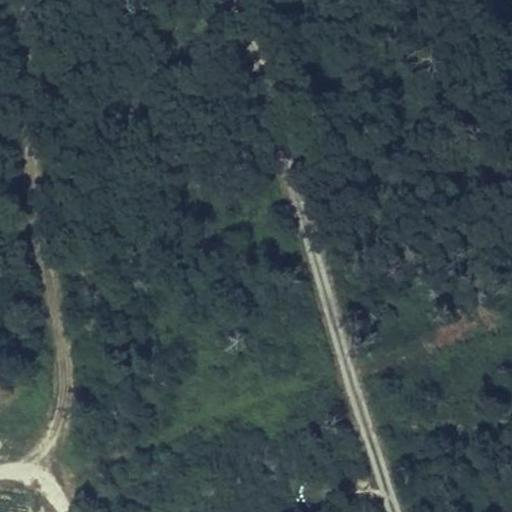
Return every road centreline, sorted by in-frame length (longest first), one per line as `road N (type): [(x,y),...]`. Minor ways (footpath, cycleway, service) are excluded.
road 1 (track): [(218,0),(394,511)]
road 2 (track): [(65,511),(47,477),(68,373),(34,208),(35,0)]
